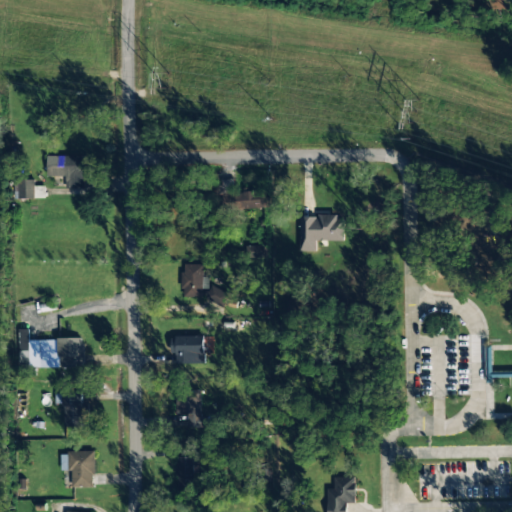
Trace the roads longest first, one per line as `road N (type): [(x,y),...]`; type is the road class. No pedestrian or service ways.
road 1 (residential): [(390,511),(386,436),(408,427),(407,184),(400,165),(385,155),(130,157)]
road 2 (residential): [(133,511),(129,0)]
